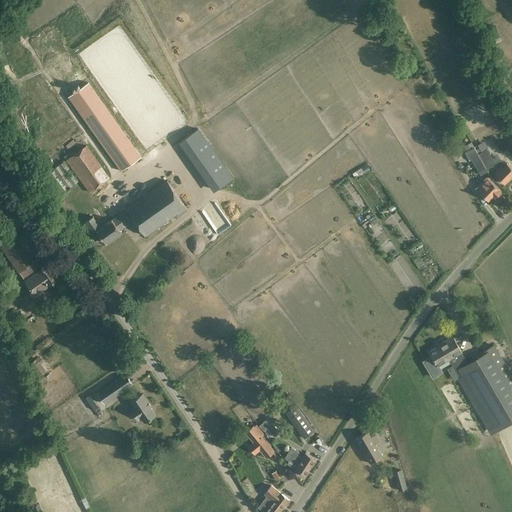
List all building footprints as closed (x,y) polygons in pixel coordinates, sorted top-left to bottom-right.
[(380,17),(378,14),(372,18),(378,27),(386,23),(382,15),(380,17)] [(496,27),(487,31),(492,44),(501,39),(496,27)] [(141,157),(88,82),(68,97),(120,171),(141,157)] [(179,142),(213,192),(234,177),(199,128),(179,142)] [(486,168),(474,147),(471,141),(463,146),(466,151),(464,152),(468,160),(471,158),(480,175),(488,171),(486,168)] [(90,192),(110,178),(86,145),(73,154),(71,151),(64,156),(90,192)] [(495,163),(487,149),(482,152),(478,145),(474,147),(486,168),(495,163)] [(78,181),(64,161),(48,172),(63,192),(78,181)] [(495,175),(497,177),(504,184),(511,176),(511,168),(508,165),(503,169),(500,166),(493,173),(495,175)] [(475,189),(488,201),(493,196),(495,198),(501,192),(486,178),(475,189)] [(178,215),(187,209),(167,181),(112,220),(112,219),(100,227),(93,216),(82,224),(91,236),(97,231),(106,243),(121,233),(120,231),(134,221),(145,236),(153,230),(177,213),(178,215)] [(131,200),(148,188),(143,181),(126,193),(131,200)] [(36,294),(50,284),(58,279),(48,265),(39,272),(38,271),(37,272),(31,263),(33,261),(16,235),(7,241),(1,245),(32,288),(36,294)] [(432,356),(423,361),(432,376),(440,371),(437,366),(462,352),(457,345),(452,336),(439,344),(440,346),(437,348),(437,347),(429,351),(432,356)] [(511,391),(510,388),(511,387),(511,375),(494,344),(486,349),(488,351),(467,363),(464,357),(451,364),(459,377),(457,378),(487,430),(504,421),(507,425),(511,422),(511,391)] [(29,364),(39,377),(46,371),(41,364),(44,361),(39,356),(29,364)] [(104,404),(133,385),(125,374),(97,393),(104,404)] [(144,423),(147,421),(156,415),(151,408),(152,407),(142,393),(130,402),(134,407),(130,409),(137,419),(140,417),(144,423)] [(296,405),(289,410),(300,426),(297,428),(304,438),(315,431),(296,405)] [(278,431),(271,423),(266,428),(268,430),(266,431),(269,435),(271,433),(274,435),(278,431)] [(274,451),(261,436),(253,426),(245,433),(253,443),(248,446),(255,454),(260,450),(266,457),(274,451)] [(355,439),(360,447),(369,463),(382,457),(375,445),(379,442),(375,435),(371,438),(368,432),(355,439)] [(315,460),(307,454),(305,453),(302,458),(298,455),(299,452),(291,447),(284,458),(289,461),(287,464),(292,467),(305,475),(315,460)] [(392,471),(398,490),(407,488),(401,469),(392,471)] [(272,473),(276,480),(281,477),(276,470),(272,473)] [(279,511),(289,500),(282,494),(271,485),(264,494),(267,497),(258,507),(264,511),(279,511)]
